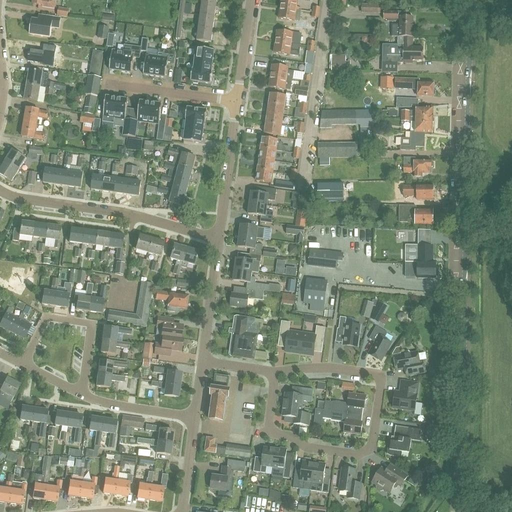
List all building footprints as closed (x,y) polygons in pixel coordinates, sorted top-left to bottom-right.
[(33,0),(33,4),(39,5),(49,7),(48,11),(54,12),(56,1),(51,0),(33,0)] [(301,11),(301,8),(297,8),(298,0),(282,0),(281,8),(301,11)] [(216,5),(202,3),(200,16),(215,18),(216,5)] [(70,13),(69,13),(69,9),(59,8),(57,16),(68,18),(68,16),(69,16),(70,13)] [(295,21),(295,19),(300,20),(302,11),(301,11),(281,8),(280,19),(295,21)] [(398,37),(413,37),(416,37),(416,31),(413,30),(414,17),(407,17),(407,12),(384,12),(384,19),(400,20),(400,25),(392,24),(391,37),(398,37)] [(215,18),(200,16),(199,28),(213,30),(215,18)] [(59,28),(61,18),(52,17),(51,22),(33,20),(30,35),(50,38),(52,27),(59,28)] [(100,27),(99,38),(108,40),(109,28),(100,27)] [(211,43),(213,30),(199,28),(197,41),(211,43)] [(301,45),(302,34),(278,31),(276,42),(301,45)] [(400,37),(398,37),(398,45),(382,45),(382,57),(382,63),(386,63),(410,64),(411,61),(424,61),(424,48),(413,48),(413,37),(400,37)] [(275,54),(300,57),(301,45),(276,42),(275,54)] [(50,59),(51,48),(44,47),(43,52),(30,50),(28,61),(44,63),(45,58),(50,59)] [(158,57),(155,77),(166,78),(169,58),(164,57),(165,50),(159,49),(158,57)] [(197,49),(196,60),(213,62),(215,51),(197,49)] [(104,52),(94,50),(93,62),(102,64),(104,52)] [(124,52),(113,50),(110,70),(121,72),(124,52)] [(132,73),(135,53),(124,52),(121,72),(132,73)] [(155,77),(158,57),(147,55),(144,75),(155,77)] [(331,72),(351,72),(351,62),(346,62),(346,56),(332,55),(331,72)] [(195,64),(194,71),(212,73),(213,62),(196,60),(192,59),(191,63),(195,64)] [(272,76),(292,79),(293,79),(294,73),(288,73),(289,68),(273,65),(272,76)] [(183,71),(176,70),(175,84),(182,85),(183,71)] [(194,71),(189,70),(188,74),(192,75),(191,82),(194,82),(193,84),(198,84),(199,83),(211,84),(213,73),(212,73),(194,71)] [(49,82),(50,74),(30,71),(27,85),(55,89),(56,83),(49,82)] [(88,93),(88,95),(97,97),(99,84),(100,78),(93,76),(92,83),(89,83),(87,92),(88,93)] [(292,79),(272,76),(270,88),(286,90),(287,81),(291,82),(292,79)] [(394,79),(382,79),(381,94),(393,95),(394,79)] [(433,97),(435,95),(436,92),(433,90),(434,83),(419,83),(419,80),(396,79),(396,89),(418,89),(418,97),(433,97)] [(44,103),(46,95),(54,96),(55,89),(27,85),(25,100),(44,103)] [(309,89),(296,87),(295,96),(308,98),(309,89)] [(269,104),(285,106),(286,96),(271,94),(269,104)] [(87,98),(84,113),(95,115),(98,97),(97,97),(88,95),(87,98)] [(107,97),(103,122),(114,124),(118,99),(107,97)] [(114,124),(114,126),(124,128),(125,128),(129,100),(118,99),(114,124)] [(152,103),(140,102),(138,121),(138,122),(149,123),(152,103)] [(265,112),(266,104),(252,102),(251,110),(265,112)] [(152,103),(149,123),(160,125),(163,105),(152,103)] [(268,114),(284,116),(285,106),(269,104),(268,114)] [(187,121),(205,123),(206,123),(208,111),(195,109),(195,108),(190,107),(190,109),(188,108),(186,120),(187,120),(187,121)] [(402,111),(402,115),(433,116),(433,109),(414,108),(414,112),(402,111)] [(47,118),(48,112),(27,109),(24,123),(37,125),(39,117),(47,118)] [(367,111),(323,112),(320,129),(332,129),(332,126),(359,126),(359,128),(361,128),(367,127),(367,111)] [(377,111),(367,111),(367,127),(377,127),(377,111)] [(94,125),(95,115),(84,113),(82,113),(80,122),(94,125)] [(284,116),(268,114),(267,124),(282,126),(284,116)] [(402,115),(402,120),(416,120),(415,133),(425,133),(433,133),(433,124),(435,123),(435,118),(433,116),(402,115)] [(124,128),(123,136),(129,137),(132,120),(126,119),(125,128),(124,128)] [(138,121),(132,120),(129,137),(136,138),(138,122),(138,121)] [(186,130),(203,133),(205,123),(187,121),(186,130)] [(36,132),(37,125),(24,123),(22,137),(44,140),(45,134),(36,132)] [(282,126),(267,124),(265,134),(281,136),(282,126)] [(203,133),(186,130),(184,141),(202,144),(203,133)] [(401,138),(401,150),(416,151),(416,147),(425,147),(425,133),(415,133),(411,133),(411,138),(401,138)] [(142,152),(143,140),(129,138),(128,150),(142,152)] [(261,149),(282,151),(283,144),(277,143),(278,140),(263,138),(261,149)] [(318,144),(318,158),(330,158),(358,158),(358,149),(358,144),(318,144)] [(168,154),(175,156),(173,165),(174,165),(192,170),(196,157),(183,154),(184,152),(169,149),(168,154)] [(260,160),(275,162),(276,151),(261,149),(260,160)] [(26,159),(13,150),(5,162),(19,170),(26,159)] [(72,154),(67,153),(64,171),(59,171),(57,185),(69,186),(71,172),(70,172),(71,166),(71,167),(72,158),(72,154)] [(318,158),(315,158),(314,169),(319,169),(320,165),(324,165),(324,167),(330,167),(330,158),(318,158)] [(432,162),(432,161),(415,161),(415,159),(405,159),(405,173),(414,173),(414,177),(422,177),(422,174),(430,174),(430,169),(432,169),(432,168),(433,167),(433,163),(432,162)] [(258,170),(273,172),(275,162),(260,160),(258,170)] [(19,170),(5,162),(0,170),(0,174),(12,182),(19,170)] [(166,164),(165,168),(173,170),(173,171),(172,171),(171,177),(189,182),(192,170),(174,165),(173,165),(166,163),(166,164)] [(57,185),(59,171),(46,169),(44,183),(57,185)] [(273,172),(258,170),(257,181),(272,183),(273,172)] [(35,185),(36,173),(30,172),(28,185),(35,185)] [(71,172),(69,186),(82,188),(84,174),(71,172)] [(163,174),(161,180),(175,184),(174,190),(186,194),(189,182),(171,177),(163,174)] [(93,176),(92,190),(102,191),(104,177),(93,176)] [(102,191),(116,193),(117,179),(104,177),(102,191)] [(116,193),(128,195),(130,195),(131,181),(117,179),(116,193)] [(131,181),(130,195),(139,196),(141,182),(131,181)] [(295,184),(282,182),(281,188),(294,190),(295,184)] [(344,183),(319,184),(319,202),(344,202),(344,183)] [(418,200),(433,200),(433,186),(417,186),(417,187),(404,187),(404,197),(418,197),(418,200)] [(158,193),(172,196),(170,203),(183,206),(186,194),(174,190),(160,187),(158,193)] [(252,192),(251,203),(268,206),(269,200),(275,201),(277,190),(255,187),(254,193),(252,192)] [(268,206),(251,203),(249,214),(262,216),(261,222),(273,223),(275,212),(267,211),(268,206)] [(408,223),(408,220),(416,220),(416,225),(433,225),(433,211),(417,210),(417,206),(400,206),(399,222),(408,223)] [(308,224),(308,212),(300,212),(300,224),(308,224)] [(33,237),(34,224),(21,222),(20,230),(14,229),(13,241),(19,242),(20,235),(33,237)] [(46,239),(48,225),(34,224),(33,237),(46,239)] [(48,225),(46,239),(55,240),(54,248),(59,248),(60,241),(59,241),(61,227),(48,225)] [(264,239),(265,228),(242,225),(240,236),(258,239),(264,239)] [(305,228),(287,226),(286,235),(297,236),(296,244),(303,245),(305,228)] [(69,242),(82,244),(84,230),(71,229),(69,242)] [(95,246),(97,232),(84,230),(82,244),(95,246)] [(97,232),(95,246),(108,247),(110,234),(97,232)] [(116,259),(122,260),(123,249),(122,249),(124,236),(110,234),(108,247),(118,249),(116,259)] [(148,253),(152,238),(139,235),(135,249),(148,253)] [(258,239),(240,236),(239,247),(263,251),(264,245),(257,244),(258,239)] [(152,238),(148,253),(160,256),(164,242),(152,238)] [(181,267),(186,248),(174,244),(170,258),(177,260),(175,266),(176,266),(173,273),(178,275),(180,267),(181,267)] [(419,279),(436,279),(436,262),(433,262),(433,246),(419,246),(419,265),(407,265),(407,272),(410,272),(410,282),(419,282),(419,279)] [(186,268),(188,263),(195,265),(198,251),(186,248),(181,267),(186,268)] [(277,258),(278,251),(265,250),(264,257),(277,258)] [(343,260),(344,254),(330,252),(330,253),(312,251),(310,265),(337,269),(338,260),(343,260)] [(236,270),(260,273),(261,262),(262,262),(262,256),(251,255),(250,261),(237,259),(236,270)] [(140,259),(138,267),(144,269),(146,261),(140,259)] [(123,275),(125,263),(117,262),(115,274),(123,275)] [(288,269),(287,277),(297,278),(298,271),(288,269)] [(78,271),(71,270),(69,282),(76,283),(78,271)] [(260,273),(236,270),(234,281),(256,284),(257,278),(252,277),(253,272),(260,273)] [(85,272),(78,271),(76,283),(83,284),(85,272)] [(52,287),(51,292),(44,291),(42,304),(55,306),(57,293),(57,288),(58,288),(59,279),(53,278),(51,287),(52,287)] [(168,279),(167,286),(177,287),(178,280),(168,279)] [(324,311),(327,281),(308,279),(305,303),(311,304),(310,310),(324,311)] [(64,288),(66,289),(65,295),(57,293),(55,306),(67,308),(69,295),(71,295),(72,288),(72,284),(65,283),(64,288)] [(87,284),(85,298),(78,297),(77,310),(89,311),(91,299),(93,285),(87,284)] [(282,286),(270,285),(270,286),(269,292),(281,293),(282,286)] [(106,293),(107,287),(101,286),(100,292),(101,292),(100,300),(91,299),(89,311),(102,313),(104,301),(105,301),(106,293)] [(265,291),(258,290),(257,290),(254,290),(235,287),(234,293),(233,293),(231,306),(248,308),(250,299),(264,301),(265,291)] [(169,302),(168,307),(186,309),(188,295),(157,292),(156,300),(169,302)] [(366,301),(364,308),(371,310),(373,303),(366,301)] [(388,306),(379,302),(375,310),(383,315),(388,306)] [(9,308),(6,313),(0,324),(0,325),(12,332),(18,319),(10,315),(13,310),(9,308)] [(147,327),(149,312),(137,310),(137,315),(147,327)] [(31,326),(23,321),(25,316),(21,314),(18,319),(12,332),(24,338),(31,326)] [(137,315),(132,314),(130,325),(147,327),(137,315)] [(162,336),(163,337),(181,339),(183,327),(170,325),(171,318),(158,317),(157,327),(163,328),(162,336)] [(236,336),(233,357),(254,360),(259,326),(254,325),(255,320),(238,317),(236,329),(234,329),(233,330),(232,330),(231,334),(233,334),(233,335),(236,336)] [(346,324),(346,318),(340,317),(339,329),(338,328),(337,334),(344,335),(343,345),(358,348),(361,326),(346,324)] [(281,322),(279,339),(286,340),(284,353),(299,355),(302,332),(290,331),(291,323),(281,322)] [(122,343),(123,334),(131,335),(132,330),(125,329),(117,328),(117,329),(104,327),(103,340),(122,343)] [(316,345),(323,346),(326,328),(317,327),(315,334),(302,332),(299,355),(314,357),(316,345)] [(388,333),(377,327),(370,339),(376,342),(369,355),(382,362),(392,343),(385,339),(388,333)] [(181,339),(163,337),(162,344),(156,344),(154,354),(167,356),(168,350),(181,352),(182,339),(181,339)] [(130,344),(122,343),(103,340),(101,353),(114,354),(115,347),(129,349),(130,344)] [(395,357),(398,371),(410,369),(412,376),(426,373),(424,361),(420,362),(418,352),(411,354),(411,352),(409,351),(408,351),(406,352),(405,353),(405,355),(395,357)] [(120,368),(126,369),(127,364),(121,363),(113,362),(113,363),(100,361),(98,374),(111,376),(112,367),(120,368)] [(167,375),(166,383),(166,384),(180,386),(182,374),(168,372),(168,370),(160,369),(160,368),(154,367),(153,373),(167,375)] [(125,377),(111,376),(98,374),(96,386),(109,388),(110,381),(124,383),(125,377)] [(229,399),(231,390),(229,390),(230,378),(216,376),(215,388),(213,388),(211,397),(213,397),(210,420),(224,422),(227,399),(229,399)] [(0,397),(11,403),(20,384),(7,378),(3,387),(0,385),(0,397)] [(158,388),(165,389),(164,396),(178,398),(180,386),(166,384),(166,383),(159,382),(159,383),(152,382),(151,387),(158,388)] [(417,395),(418,384),(407,382),(405,391),(403,393),(396,392),(394,408),(415,411),(418,395),(417,395)] [(312,402),(314,390),(301,388),(300,395),(286,393),(285,405),(302,407),(303,401),(312,402)] [(348,404),(334,402),(334,403),(326,401),(325,410),(363,416),(364,409),(365,409),(367,396),(350,393),(348,404)] [(301,413),(302,407),(285,405),(283,417),(295,418),(294,424),(309,426),(310,415),(301,413)] [(35,433),(32,432),(32,428),(33,422),(35,409),(22,407),(20,420),(27,421),(26,427),(25,435),(31,436),(34,437),(35,433)] [(46,424),(48,411),(35,409),(33,422),(41,423),(40,432),(39,437),(45,438),(45,433),(47,424),(46,424)] [(323,411),(315,409),(313,425),(321,426),(323,411)] [(332,420),(331,421),(345,423),(344,433),(361,435),(363,422),(362,422),(363,416),(325,410),(324,419),(332,420)] [(59,440),(66,441),(67,433),(66,433),(67,427),(68,428),(70,414),(57,412),(55,426),(62,427),(61,432),(60,432),(59,440)] [(80,438),(81,429),(80,429),(82,416),(70,414),(68,428),(76,429),(75,437),(74,437),(74,443),(79,444),(80,438)] [(94,448),(98,449),(99,446),(100,446),(102,433),(104,420),(92,418),(90,431),(96,432),(94,448)] [(111,434),(109,442),(108,448),(114,449),(115,443),(116,435),(115,435),(117,421),(104,420),(102,433),(111,434)] [(160,428),(152,426),(146,425),(145,431),(151,432),(152,431),(159,432),(158,441),(172,443),(174,431),(160,429),(160,428)] [(439,429),(428,427),(426,438),(438,440),(439,429)] [(420,441),(422,430),(409,428),(408,436),(396,434),(395,437),(394,437),(392,437),(390,448),(388,448),(387,454),(391,456),(401,458),(402,452),(410,453),(412,440),(420,441)] [(248,445),(248,435),(234,434),(234,444),(248,445)] [(215,439),(207,438),(205,452),(250,459),(251,449),(227,445),(227,448),(217,447),(217,446),(215,445),(215,439)] [(150,446),(157,447),(156,454),(170,455),(172,443),(158,441),(151,440),(137,439),(137,443),(150,445),(150,446)] [(267,466),(273,467),(276,450),(264,448),(263,458),(256,457),(254,472),(266,474),(267,466)] [(272,476),(290,479),(292,464),(286,463),(288,449),(280,448),(280,450),(276,450),(273,467),(272,476)] [(19,454),(17,462),(16,467),(24,468),(25,461),(26,455),(19,454)] [(137,457),(121,455),(119,467),(122,468),(123,462),(136,464),(137,457)] [(70,456),(67,470),(73,471),(76,457),(70,456)] [(47,487),(49,473),(51,458),(43,457),(41,471),(44,472),(43,479),(42,479),(41,486),(35,485),(33,499),(45,501),(47,487)] [(154,466),(155,460),(139,458),(138,466),(144,467),(145,465),(154,466)] [(303,461),(303,463),(301,475),(295,474),(293,488),(311,491),(314,465),(310,464),(310,462),(303,461)] [(328,494),(330,479),(324,478),(326,464),(319,463),(319,465),(314,465),(311,491),(328,494)] [(389,465),(386,471),(382,469),(373,482),(378,485),(376,487),(377,489),(380,492),(383,491),(384,489),(390,493),(394,487),(395,488),(397,488),(400,484),(402,486),(408,476),(389,465)] [(233,479),(234,468),(223,466),(221,477),(213,476),(211,489),(233,492),(234,479),(233,479)] [(103,494),(115,495),(117,482),(118,476),(120,468),(114,467),(113,474),(112,474),(111,481),(105,480),(103,494)] [(68,496),(80,498),(83,479),(83,478),(84,470),(79,469),(78,476),(71,475),(70,482),(68,496)] [(360,500),(362,484),(355,483),(357,471),(342,469),(339,491),(348,493),(348,498),(360,500)] [(147,479),(146,486),(139,485),(137,499),(150,500),(151,487),(152,487),(153,480),(152,480),(153,473),(148,472),(147,479)] [(161,481),(160,488),(152,487),(151,487),(150,500),(162,502),(163,489),(165,489),(167,481),(168,476),(162,475),(161,481)] [(6,489),(0,488),(0,502),(10,504),(13,482),(14,477),(9,476),(8,483),(7,483),(6,489)] [(117,482),(115,495),(127,497),(129,484),(132,484),(133,476),(128,476),(126,483),(117,482)] [(92,478),(92,480),(83,479),(80,498),(92,499),(94,486),(96,486),(97,479),(92,478)] [(48,487),(47,487),(45,501),(56,503),(59,489),(61,489),(62,481),(57,480),(56,489),(49,487),(48,487)] [(22,484),(13,482),(10,504),(22,506),(24,492),(26,493),(27,485),(22,484)]
